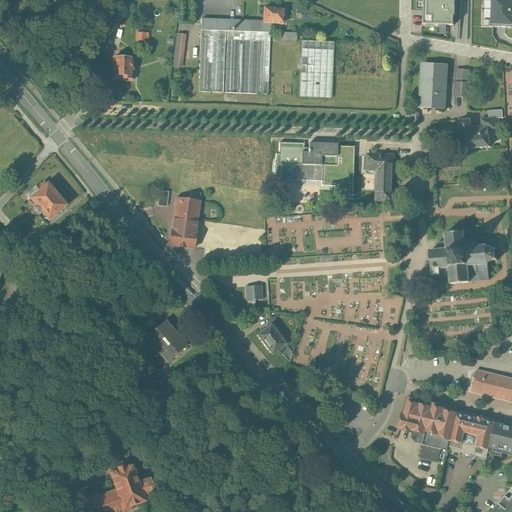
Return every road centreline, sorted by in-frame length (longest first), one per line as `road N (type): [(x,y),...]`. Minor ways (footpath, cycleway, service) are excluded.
road 1 (secondary): [(346,459),(145,249),(0,67)]
road 2 (track): [(123,379),(223,442),(308,511)]
road 3 (residential): [(392,372),(421,216)]
road 4 (residential): [(41,511),(0,365)]
road 5 (residential): [(0,337),(123,379)]
road 6 (track): [(73,122),(74,95),(109,0)]
